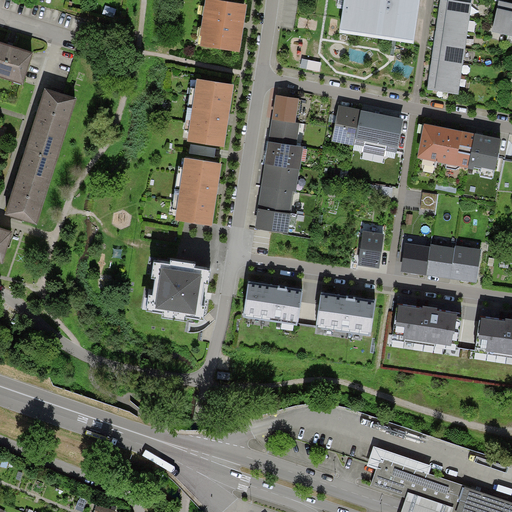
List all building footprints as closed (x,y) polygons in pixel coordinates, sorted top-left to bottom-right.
[(245,4),(219,0),(208,0),(208,6),(209,6),(208,15),(205,15),(203,27),(207,27),(205,37),(203,37),(202,45),(238,50),(245,4)] [(345,0),(344,8),(342,19),(341,28),(394,36),(415,39),(420,0),(345,0)] [(441,0),(439,13),(467,18),(470,1),(472,2),(471,0),(441,0)] [(511,16),(511,4),(500,1),(494,28),(508,31),(511,16)] [(439,13),(437,28),(465,32),(467,18),(439,13)] [(437,28),(435,42),(463,46),(465,32),(437,28)] [(33,53),(0,42),(0,74),(23,83),(33,53)] [(435,42),(433,57),(461,61),(463,46),(435,42)] [(433,57),(432,73),(458,76),(461,61),(433,57)] [(319,71),(320,63),(308,60),(307,68),(319,71)] [(432,73),(430,88),(456,91),(458,76),(432,73)] [(233,84),(199,79),(195,102),(189,101),(186,121),(193,122),(190,140),(223,145),(227,124),(223,123),(224,114),(228,115),(233,84)] [(46,90),(34,131),(63,140),(75,99),(65,95),(46,90)] [(278,96),(275,119),(296,122),(296,115),(301,115),(302,100),(278,96)] [(362,111),(340,106),(333,139),(344,141),(345,137),(356,139),(362,111)] [(362,111),(356,139),(355,143),(353,149),(363,151),(386,156),(395,158),(396,152),(403,120),(362,111)] [(296,122),(275,119),(271,141),(296,144),(297,133),(294,132),(296,122)] [(446,128),(425,124),(420,156),(426,163),(436,165),(437,159),(447,161),(446,167),(459,169),(464,164),(470,167),(476,134),(456,130),(454,132),(446,130),(446,128)] [(34,131),(21,172),(50,181),(63,140),(34,131)] [(502,139),(476,134),(470,167),(496,171),(502,139)] [(271,141),(268,162),(299,167),(303,145),(296,144),(271,141)] [(221,163),(187,156),(184,174),(179,173),(175,194),(182,195),(178,219),(210,224),(215,193),(211,192),(213,182),(217,183),(221,163)] [(268,162),(264,185),(296,190),(299,167),(268,162)] [(21,172),(9,212),(37,221),(50,181),(21,172)] [(393,188),(371,184),(370,192),(391,196),(393,188)] [(264,185),(260,208),(290,212),(293,212),(296,190),(264,185)] [(438,194),(424,192),(421,207),(435,210),(438,194)] [(290,212),(260,208),(257,226),(288,231),(290,212)] [(14,232),(0,227),(0,260),(4,261),(14,232)] [(384,236),(363,232),(358,261),(380,265),(384,236)] [(403,269),(426,272),(430,247),(407,244),(403,269)] [(451,275),(455,249),(430,245),(430,247),(426,272),(451,275)] [(482,250),(455,246),(455,249),(451,275),(478,279),(482,250)] [(201,317),(209,266),(157,259),(150,310),(201,317)] [(303,289),(250,281),(244,316),(297,324),(303,289)] [(376,300),(323,291),(317,326),(370,335),(376,300)] [(462,313),(398,303),(396,313),(392,338),(457,348),(462,313)] [(511,319),(478,314),(473,349),(511,355),(511,319)] [(231,373),(218,372),(217,379),(230,381),(231,373)] [(375,445),(368,465),(377,468),(381,456),(400,462),(399,464),(430,474),(433,465),(375,445)] [(455,511),(454,511),(511,511),(511,501),(430,474),(399,464),(400,462),(381,456),(377,468),(372,484),(390,490),(393,491),(411,497),(455,511)] [(401,511),(452,511),(454,506),(409,490),(402,511),(401,511)]
